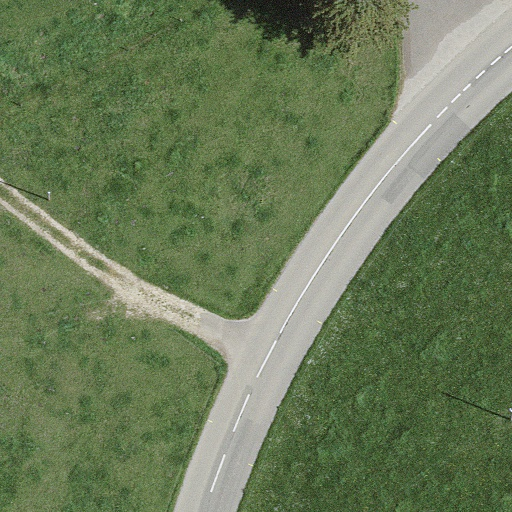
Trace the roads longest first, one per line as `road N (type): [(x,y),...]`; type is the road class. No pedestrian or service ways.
road 1 (tertiary): [(494,53),(416,134),(322,256),(236,414),(202,511)]
road 2 (track): [(267,351),(112,268),(0,185)]
